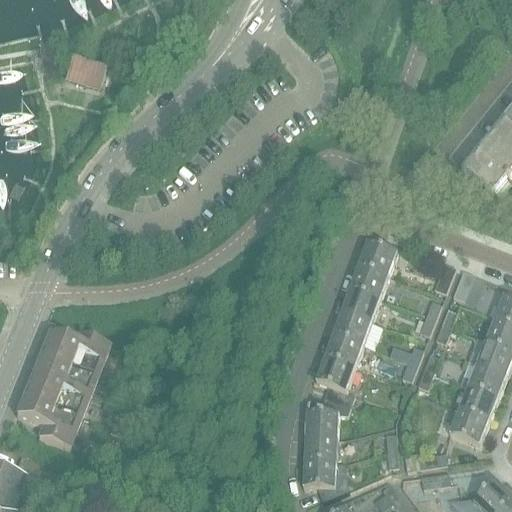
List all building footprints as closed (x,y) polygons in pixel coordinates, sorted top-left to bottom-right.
[(99,92),(104,72),(83,67),(82,71),(71,69),(68,83),(99,92)] [(511,128),(507,124),(492,142),(511,158),(511,128)] [(511,158),(492,142),(477,160),(511,187),(511,158)] [(498,206),(511,188),(511,187),(477,160),(463,178),(498,206)] [(368,248),(359,271),(389,283),(398,259),(368,248)] [(446,299),(456,274),(445,270),(435,295),(446,299)] [(359,271),(350,294),(381,306),(389,283),(359,271)] [(464,306),(474,281),(463,277),(453,302),(464,306)] [(350,294),(342,317),(372,329),(381,306),(350,294)] [(511,304),(504,301),(495,325),(511,331),(511,304)] [(433,307),(426,323),(436,326),(442,310),(433,307)] [(449,315),(443,331),(452,334),(457,318),(449,315)] [(342,317),(334,340),(364,352),(372,329),(342,317)] [(426,323),(420,338),(430,342),(436,326),(426,323)] [(511,331),(495,325),(486,348),(511,357),(511,331)] [(443,331),(437,346),(446,350),(452,334),(443,331)] [(69,452),(110,350),(79,338),(75,348),(49,337),(16,420),(42,430),(40,437),(39,440),(69,452)] [(334,340),(325,363),(356,375),(364,352),(334,340)] [(477,344),(468,367),(477,370),(508,382),(511,371),(511,357),(486,348),(477,344)] [(414,352),(408,368),(418,372),(424,356),(414,352)] [(431,361),(425,376),(434,380),(440,364),(431,361)] [(329,392),(325,403),(351,412),(355,401),(347,398),(356,375),(325,363),(316,387),(329,392)] [(408,368),(402,383),(412,387),(418,372),(408,368)] [(462,391),(468,393),(499,405),(508,382),(477,370),(472,385),(465,383),(462,391)] [(425,376),(419,392),(428,395),(434,380),(425,376)] [(468,393),(460,416),(490,428),(499,405),(468,393)] [(307,418),(306,444),(339,445),(340,420),(348,420),(351,412),(325,403),(319,419),(307,418)] [(481,451),(490,428),(460,416),(450,440),(481,451)] [(396,440),(386,441),(388,458),(398,456),(396,440)] [(306,444),(305,468),(337,469),(339,445),(306,444)] [(398,456),(388,458),(389,474),(399,473),(398,456)] [(420,475),(448,471),(446,459),(419,463),(420,475)] [(336,495),(337,469),(305,468),(304,494),(336,495)] [(0,469),(0,490),(19,498),(26,479),(11,474),(0,469)] [(424,495),(451,491),(449,479),(422,482),(424,495)] [(474,509),(476,511),(504,511),(511,505),(511,500),(496,485),(474,509)] [(0,511),(13,511),(19,498),(0,490),(0,511)] [(392,490),(384,496),(394,509),(402,503),(392,490)] [(408,511),(402,503),(394,509),(396,511),(408,511)]
